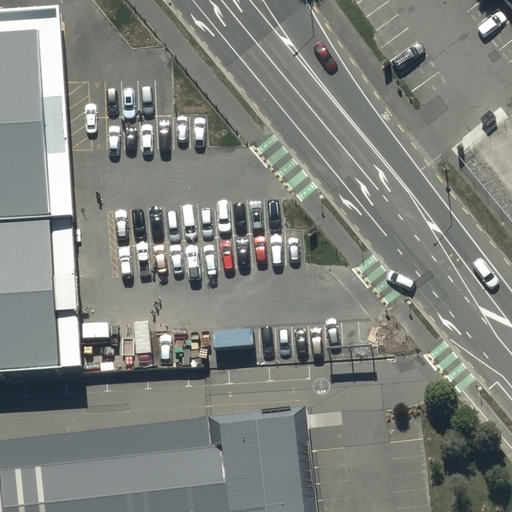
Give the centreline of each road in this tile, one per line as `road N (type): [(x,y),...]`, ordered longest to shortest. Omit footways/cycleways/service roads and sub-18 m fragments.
road 1 (tertiary): [(339,130),(511,339)]
road 2 (tertiary): [(339,130),(272,78),(208,0)]
road 3 (tertiary): [(285,0),(309,40),(339,130)]
